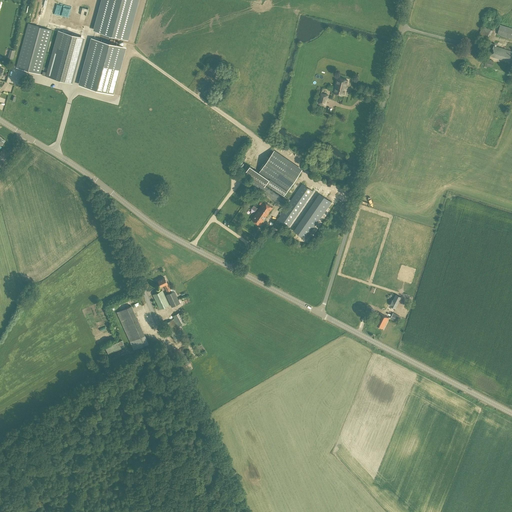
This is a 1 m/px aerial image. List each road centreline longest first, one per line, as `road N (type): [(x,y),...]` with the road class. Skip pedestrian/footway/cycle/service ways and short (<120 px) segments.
road 1 (unclassified): [(320,314),(412,0)]
road 2 (tertiary): [(320,314),(171,237),(95,180)]
road 3 (tertiary): [(511,413),(320,314)]
road 4 (unclassified): [(179,372),(95,180)]
road 5 (track): [(179,372),(240,511)]
